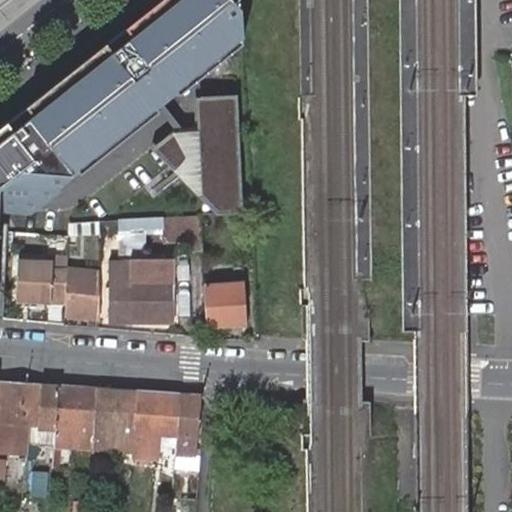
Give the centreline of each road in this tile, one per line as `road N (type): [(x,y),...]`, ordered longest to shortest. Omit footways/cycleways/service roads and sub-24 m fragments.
road 1 (residential): [(496,383),(0,354)]
road 2 (residential): [(496,511),(496,383)]
